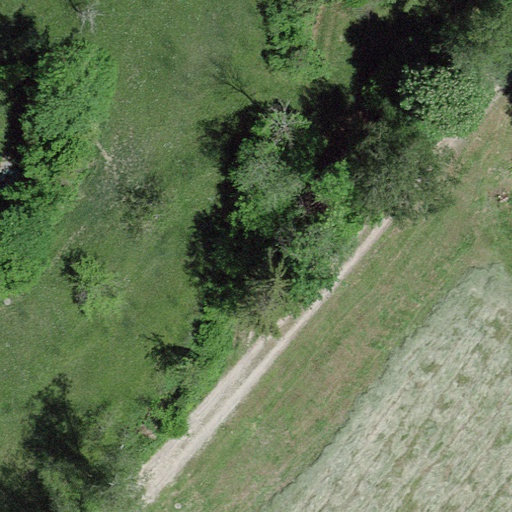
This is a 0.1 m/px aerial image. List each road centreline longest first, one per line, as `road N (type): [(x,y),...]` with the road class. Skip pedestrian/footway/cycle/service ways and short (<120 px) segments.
road 1 (track): [(126,511),(511,67)]
road 2 (track): [(329,0),(253,372)]
road 3 (motorway): [(0,244),(149,0)]
